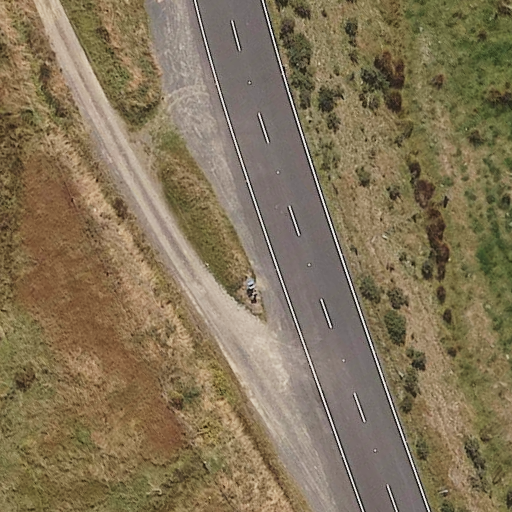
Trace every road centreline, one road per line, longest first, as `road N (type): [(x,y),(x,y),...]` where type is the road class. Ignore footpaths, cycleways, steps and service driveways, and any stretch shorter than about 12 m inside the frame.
road 1 (track): [(41,0),(248,371),(363,425)]
road 2 (secondary): [(395,511),(229,0)]
